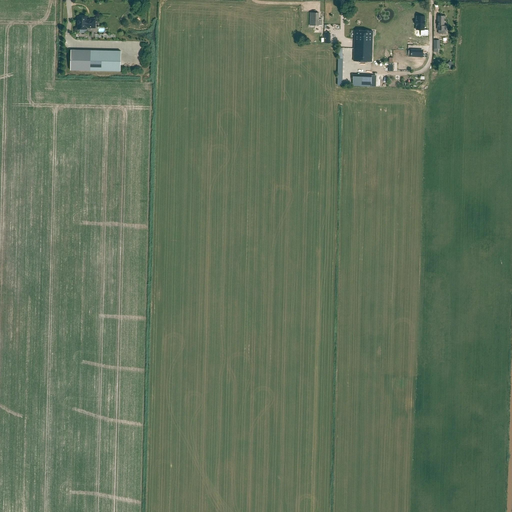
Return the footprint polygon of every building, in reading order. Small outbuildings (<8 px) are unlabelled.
[(322,26),(322,19),(319,19),(319,13),(310,12),(309,25),(322,26)] [(95,27),(95,19),(87,19),(87,16),(78,16),(78,29),(87,29),(87,27),(95,27)] [(416,16),(416,30),(421,30),(421,36),(428,36),(428,30),(424,30),(425,16),(416,16)] [(447,30),(447,26),(444,26),(444,16),(438,16),(438,26),(438,30),(447,30)] [(371,62),(372,31),(355,30),(354,61),(371,62)] [(121,51),(91,50),(90,70),(120,71),(121,51)] [(354,86),(377,86),(377,76),(354,76),(354,86)]
